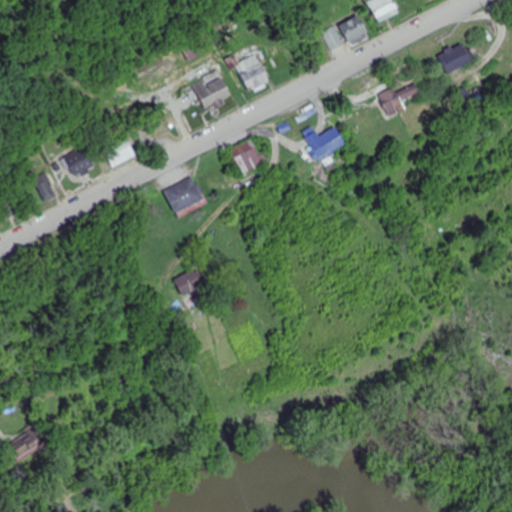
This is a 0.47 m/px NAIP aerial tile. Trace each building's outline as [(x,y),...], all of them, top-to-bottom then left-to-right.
[(399,14),(394,0),(371,0),(377,20),(399,14)] [(341,25),(351,46),(371,36),(361,15),(341,25)] [(323,33),(333,51),(344,45),(334,27),(323,33)] [(468,42),(439,57),(448,75),(477,59),(468,42)] [(237,63),(251,94),(272,84),(258,54),(237,63)] [(195,84),(207,108),(232,96),(220,72),(195,84)] [(421,93),(416,81),(381,96),(390,117),(408,109),(404,101),(421,93)] [(308,131),(313,157),(345,150),(341,128),(322,132),(321,128),(308,131)] [(137,156),(127,136),(104,147),(114,168),(137,156)] [(260,154),(254,140),(231,150),(243,176),(271,163),(267,152),(260,154)] [(66,156),(75,177),(97,168),(88,147),(66,156)] [(35,178),(46,203),(58,197),(48,173),(35,178)] [(179,216),(208,201),(195,176),(166,192),(179,216)] [(21,207),(12,199),(1,211),(9,220),(21,207)] [(183,297),(204,287),(196,270),(175,280),(183,297)]
